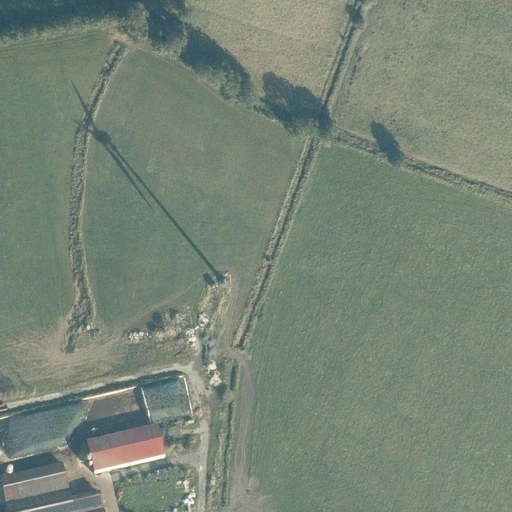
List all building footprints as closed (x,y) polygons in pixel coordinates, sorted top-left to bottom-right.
[(127,418),(160,406),(156,395),(123,406),(127,418)] [(67,410),(76,408),(74,400),(65,402),(67,410)] [(159,424),(87,440),(94,473),(166,457),(159,424)] [(62,465),(0,479),(0,488),(5,511),(35,511),(72,503),(62,465)] [(72,503),(35,511),(104,511),(101,496),(72,503)]
